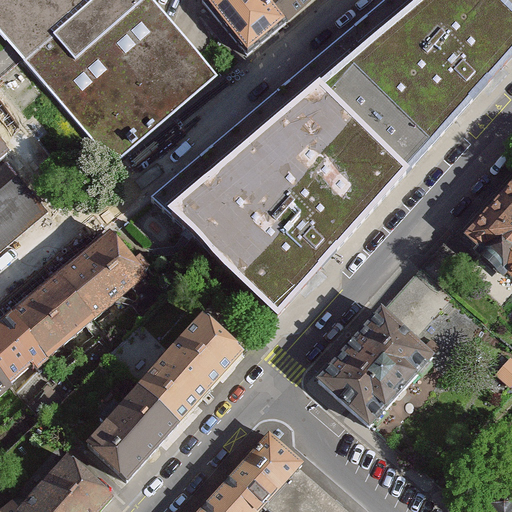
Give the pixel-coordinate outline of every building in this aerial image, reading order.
[(149,0),(0,0),(0,28),(117,163),(217,77),(149,0)] [(511,0),(396,0),(151,207),(175,226),(169,231),(278,323),(511,62),(511,0)] [(291,17),(277,0),(201,0),(245,54),(291,17)] [(312,0),(277,0),(291,17),(312,0)] [(0,141),(0,160),(9,152),(0,141)] [(20,175),(0,192),(0,252),(49,210),(20,175)] [(511,184),(463,242),(511,283),(511,184)] [(147,275),(111,233),(64,274),(100,316),(147,275)] [(100,316),(64,274),(0,327),(0,329),(35,370),(100,316)] [(244,354),(202,316),(138,385),(180,424),(244,354)] [(379,316),(314,386),(369,436),(433,366),(379,316)] [(0,400),(35,370),(0,329),(0,400)] [(180,424),(138,385),(84,444),(126,483),(180,424)] [(303,466),(269,436),(229,480),(263,510),(303,466)] [(101,511),(112,500),(67,460),(12,511),(101,511)] [(353,511),(303,466),(263,510),(261,511),(353,511)] [(261,511),(263,510),(229,480),(199,511),(261,511)]
